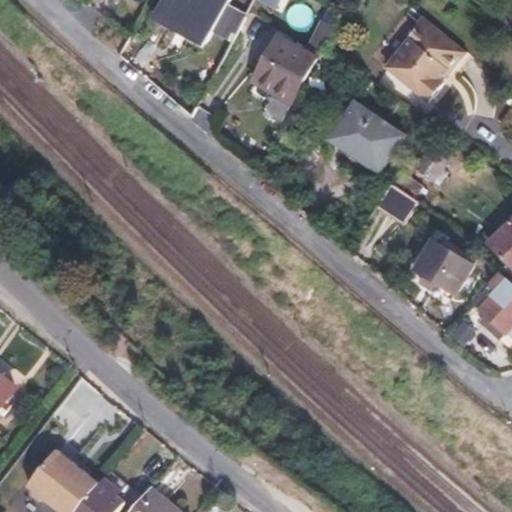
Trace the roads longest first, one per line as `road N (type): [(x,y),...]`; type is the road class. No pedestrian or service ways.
road 1 (residential): [(35,0),(511,397)]
road 2 (residential): [(280,511),(0,273)]
